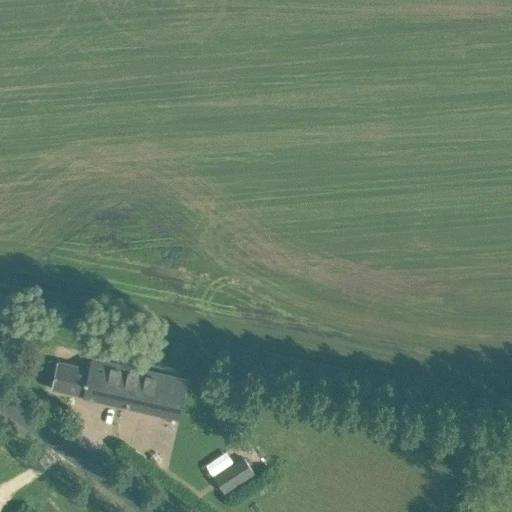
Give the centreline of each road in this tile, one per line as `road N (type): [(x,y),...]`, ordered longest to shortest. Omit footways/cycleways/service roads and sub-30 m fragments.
road 1 (track): [(511,408),(474,412),(0,322)]
road 2 (unclassified): [(145,511),(0,402)]
